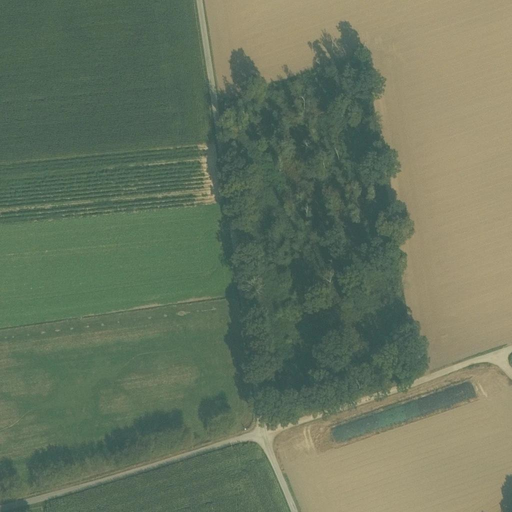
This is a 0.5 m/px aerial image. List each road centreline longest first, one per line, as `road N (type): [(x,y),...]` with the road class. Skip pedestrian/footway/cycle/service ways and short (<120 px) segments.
road 1 (unclassified): [(199,0),(260,437)]
road 2 (unclassified): [(0,509),(260,437)]
road 3 (track): [(511,350),(260,437)]
